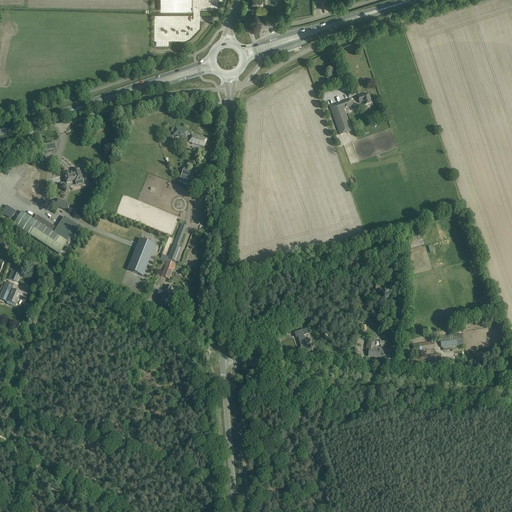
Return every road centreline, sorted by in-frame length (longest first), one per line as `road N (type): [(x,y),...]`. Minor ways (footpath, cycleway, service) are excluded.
road 1 (unclassified): [(511,393),(222,359)]
road 2 (unclassified): [(222,359),(230,88)]
road 3 (unclassified): [(222,359),(0,243)]
road 4 (primary): [(211,58),(34,121)]
road 5 (primary): [(34,121),(214,69)]
road 6 (unclassified): [(230,88),(402,14)]
road 7 (unclassified): [(56,125),(156,96),(230,88)]
road 8 (primary): [(409,0),(241,48)]
road 9 (primary): [(245,60),(409,0)]
road 10 (unclassified): [(234,511),(222,359)]
road 11 (unclassified): [(248,28),(376,0)]
